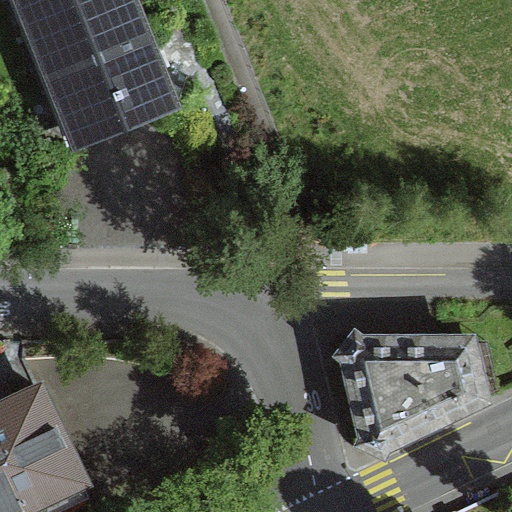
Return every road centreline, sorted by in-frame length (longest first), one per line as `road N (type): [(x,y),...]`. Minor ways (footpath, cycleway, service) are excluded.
road 1 (residential): [(511,287),(255,288)]
road 2 (residential): [(255,288),(0,296)]
road 3 (residential): [(321,511),(255,288)]
road 4 (residential): [(511,430),(332,511)]
